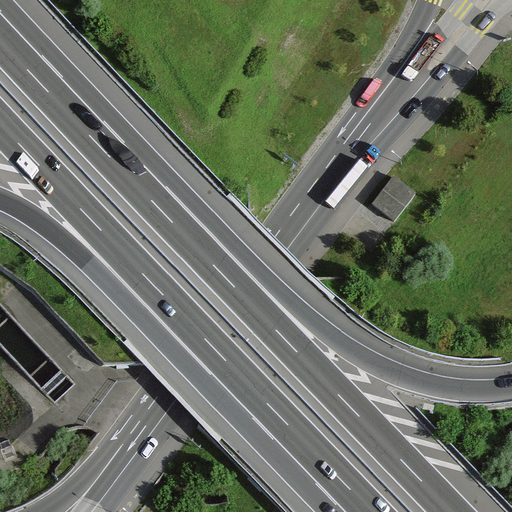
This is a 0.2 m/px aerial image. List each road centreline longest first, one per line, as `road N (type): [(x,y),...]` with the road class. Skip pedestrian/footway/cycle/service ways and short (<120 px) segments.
road 1 (motorway): [(451,511),(189,241)]
road 2 (secondary): [(135,443),(357,151)]
road 3 (motorway): [(511,389),(444,387),(387,369),(189,241)]
road 4 (motorway): [(152,279),(372,511)]
road 5 (motorway): [(189,241),(0,39)]
road 6 (motorway): [(0,122),(152,279)]
road 7 (motorway): [(0,197),(152,279)]
road 8 (unclassified): [(431,0),(357,151)]
